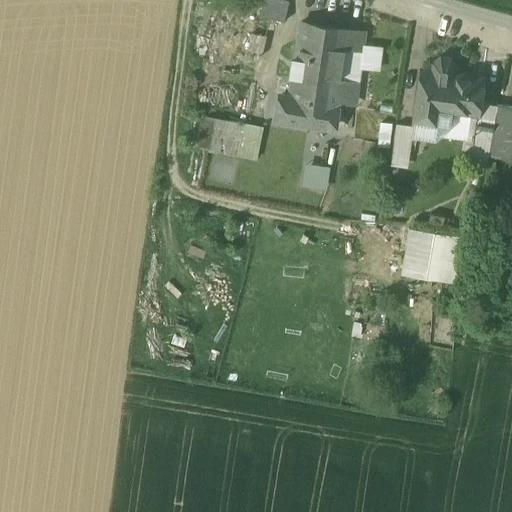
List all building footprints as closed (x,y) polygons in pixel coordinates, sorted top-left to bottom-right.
[(290,0),(219,0),(218,4),(208,44),(205,59),(251,68),(253,55),(262,56),(269,20),(284,22),(290,0)] [(366,32),(301,22),(289,97),(280,95),(276,119),(335,128),(339,99),(357,101),(366,32)] [(452,65),(448,59),(441,58),(435,63),(434,73),(420,71),(413,118),(435,122),(438,105),(476,110),(477,111),(478,101),(481,80),(450,75),(452,65)] [(497,104),(478,101),(477,111),(476,110),(474,125),(492,128),(492,127),(497,104)] [(511,106),(497,104),(492,127),(511,130),(511,106)] [(264,128),(201,116),(196,147),(258,158),(264,128)] [(413,124),(395,122),(390,156),(408,158),(413,124)] [(492,128),(474,125),(469,151),(487,154),(492,128)] [(511,156),(511,130),(492,127),(492,128),(487,154),(511,159),(511,156)] [(330,143),(317,141),(316,150),(328,152),(330,143)] [(327,187),(331,164),(305,160),(301,183),(327,187)] [(471,239),(417,230),(413,253),(438,257),(436,272),(465,277),(471,239)]
